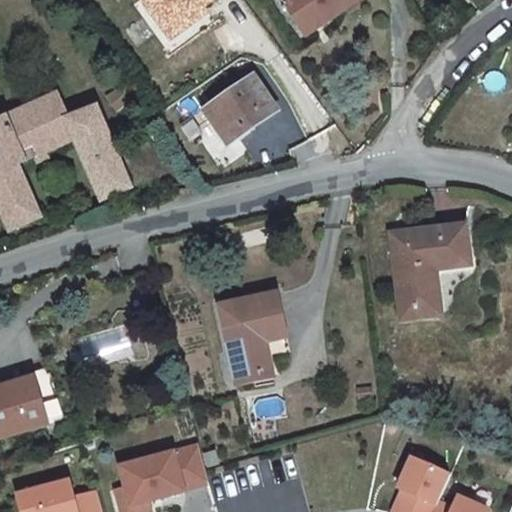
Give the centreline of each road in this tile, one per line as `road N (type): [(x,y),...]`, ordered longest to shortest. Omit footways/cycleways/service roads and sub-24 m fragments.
road 1 (unclassified): [(0,270),(105,234),(369,168)]
road 2 (residential): [(369,168),(459,54),(511,11)]
road 3 (unclassified): [(369,168),(465,169),(511,184)]
